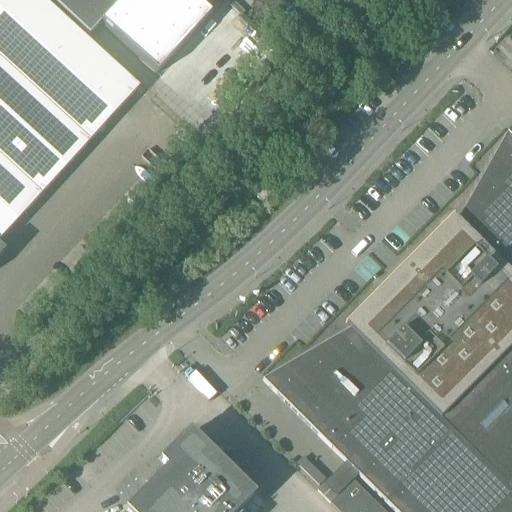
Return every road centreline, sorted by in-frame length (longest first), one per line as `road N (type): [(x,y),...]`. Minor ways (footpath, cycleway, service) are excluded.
road 1 (tertiary): [(0,473),(99,379),(288,231),(510,0)]
road 2 (unclassified): [(0,378),(357,0)]
road 3 (unknown): [(87,391),(81,442),(9,511)]
